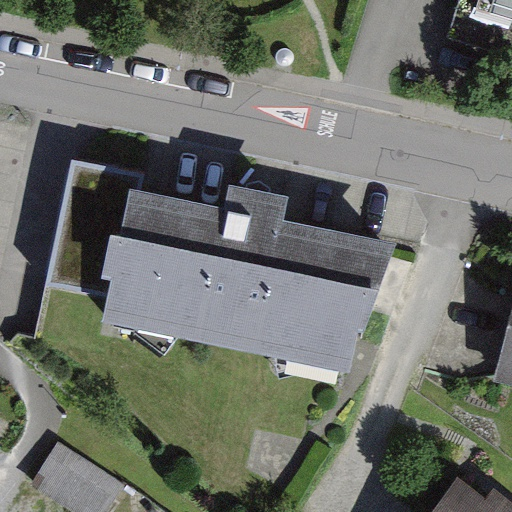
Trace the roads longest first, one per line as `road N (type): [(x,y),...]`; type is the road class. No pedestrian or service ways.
road 1 (residential): [(0,60),(511,171)]
road 2 (unknown): [(469,162),(341,511)]
